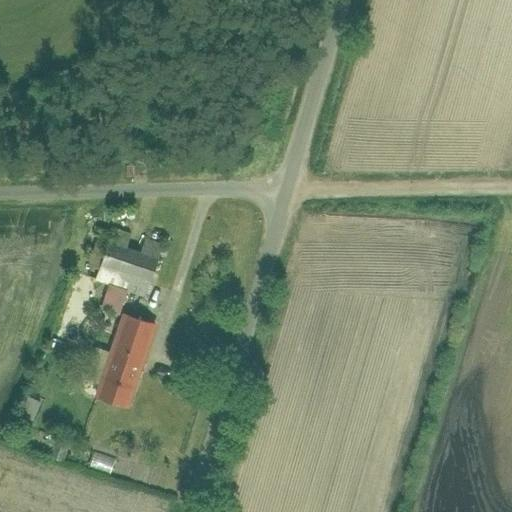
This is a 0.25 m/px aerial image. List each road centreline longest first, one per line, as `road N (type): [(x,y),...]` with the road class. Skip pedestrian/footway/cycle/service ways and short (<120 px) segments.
road 1 (unclassified): [(190,511),(280,192)]
road 2 (unclassified): [(0,190),(280,192)]
road 3 (track): [(280,192),(511,190)]
road 4 (unclassified): [(280,192),(336,0)]
